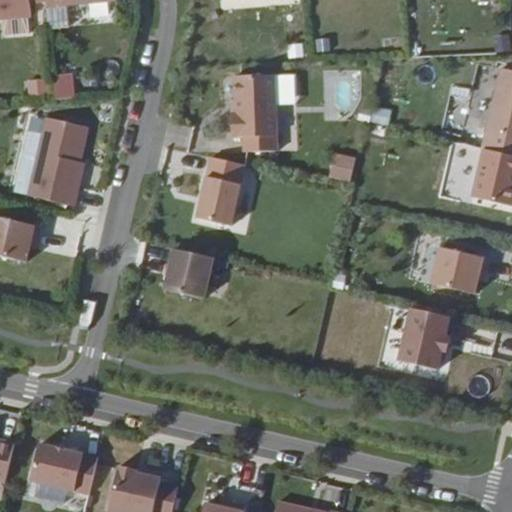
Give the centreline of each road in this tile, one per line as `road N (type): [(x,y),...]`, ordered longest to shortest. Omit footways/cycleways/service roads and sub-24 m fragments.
road 1 (residential): [(511,492),(81,393)]
road 2 (residential): [(175,0),(81,393)]
